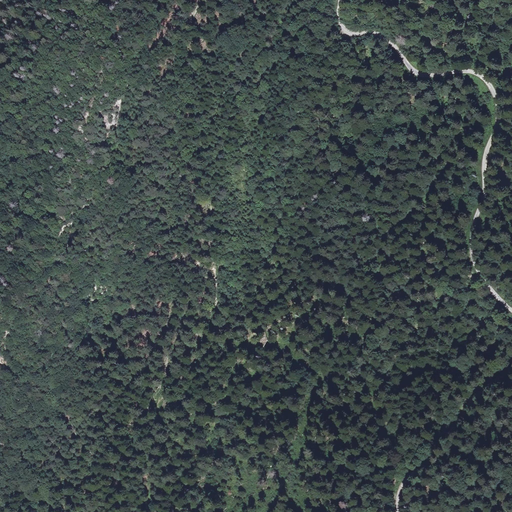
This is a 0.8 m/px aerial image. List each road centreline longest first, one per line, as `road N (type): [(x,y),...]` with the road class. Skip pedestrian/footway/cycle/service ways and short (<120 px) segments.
road 1 (unclassified): [(511,307),(487,282),(474,238),(497,118),(492,88),(472,73),(416,72),(387,39),(342,26),(337,0)]
road 2 (unclassified): [(405,511),(403,491),(420,466),(481,389),(511,364)]
